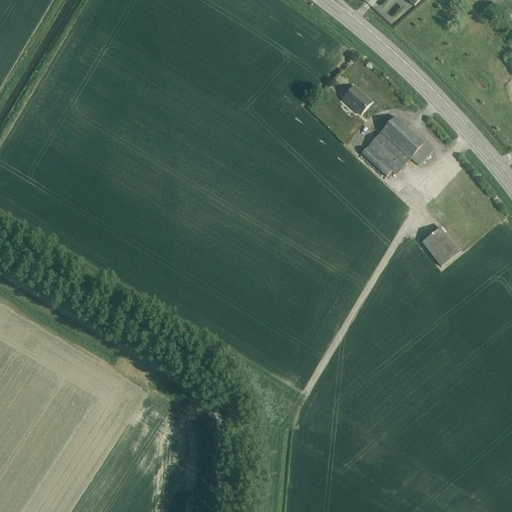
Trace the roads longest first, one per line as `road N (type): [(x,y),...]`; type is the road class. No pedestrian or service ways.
road 1 (unclassified): [(217,511),(223,429),(210,404),(0,272)]
road 2 (secondary): [(511,191),(433,101),(321,0)]
